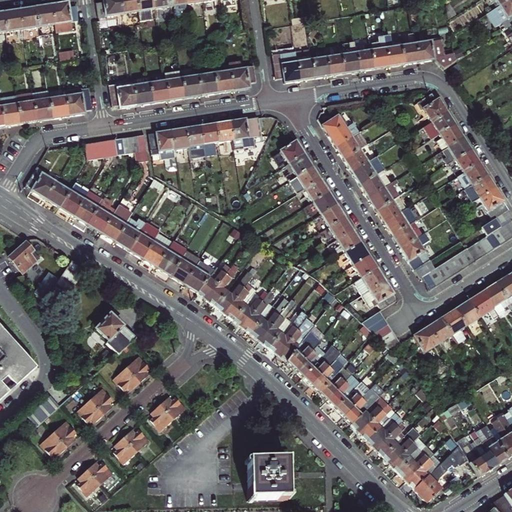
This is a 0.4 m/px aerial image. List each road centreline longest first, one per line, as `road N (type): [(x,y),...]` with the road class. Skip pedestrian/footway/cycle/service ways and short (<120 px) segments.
road 1 (residential): [(511,202),(429,77),(285,101)]
road 2 (residential): [(285,101),(419,310)]
road 3 (residential): [(228,346),(402,511)]
road 4 (residential): [(193,321),(3,193)]
road 5 (residential): [(0,207),(193,321)]
road 6 (residential): [(19,511),(175,371)]
road 7 (residential): [(102,127),(269,103)]
road 8 (residential): [(3,193),(41,137),(102,127)]
road 9 (residential): [(83,0),(102,127)]
